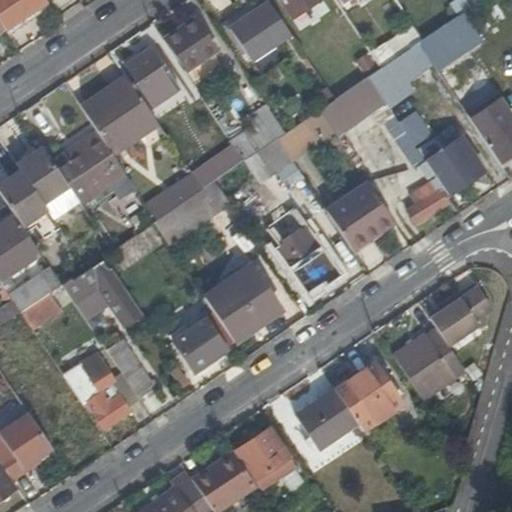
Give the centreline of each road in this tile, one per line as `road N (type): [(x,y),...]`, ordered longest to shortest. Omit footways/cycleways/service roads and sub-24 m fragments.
road 1 (residential): [(456,246),(67,511)]
road 2 (residential): [(0,97),(142,0)]
road 3 (residential): [(470,511),(511,363)]
